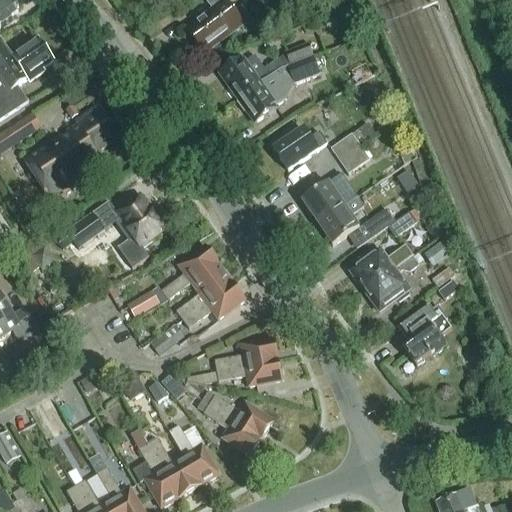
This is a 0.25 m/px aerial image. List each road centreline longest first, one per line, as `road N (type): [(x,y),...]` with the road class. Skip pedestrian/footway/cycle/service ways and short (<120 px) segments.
road 1 (residential): [(376,470),(330,365),(293,305),(76,0)]
road 2 (tertiary): [(376,470),(511,446)]
